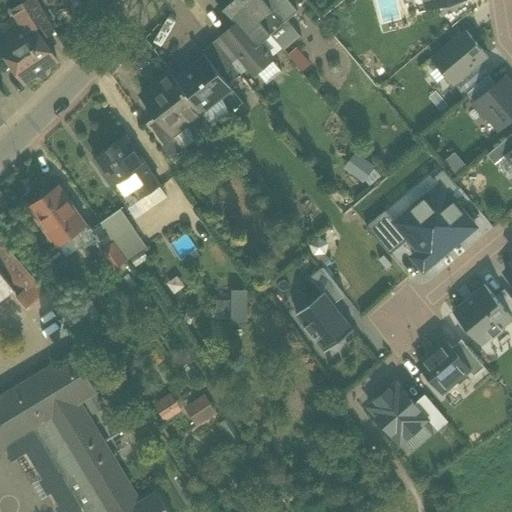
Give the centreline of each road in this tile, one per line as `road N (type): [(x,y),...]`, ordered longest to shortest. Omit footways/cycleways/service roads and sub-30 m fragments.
road 1 (residential): [(149,0),(0,156)]
road 2 (residential): [(511,228),(405,319)]
